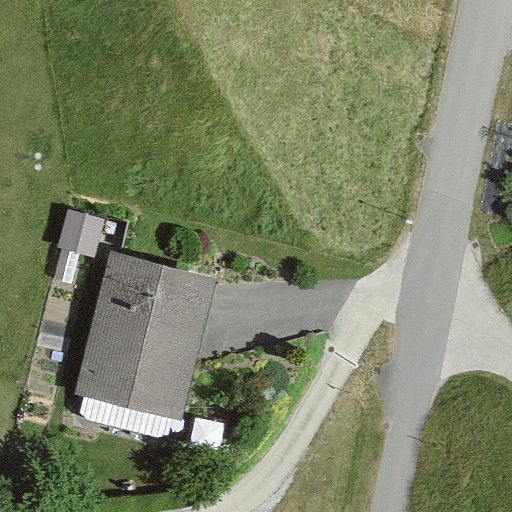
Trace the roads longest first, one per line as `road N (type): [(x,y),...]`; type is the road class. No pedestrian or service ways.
road 1 (track): [(227,511),(251,499),(304,430),(358,324),(390,302),(427,301)]
road 2 (unknown): [(390,302),(246,313)]
